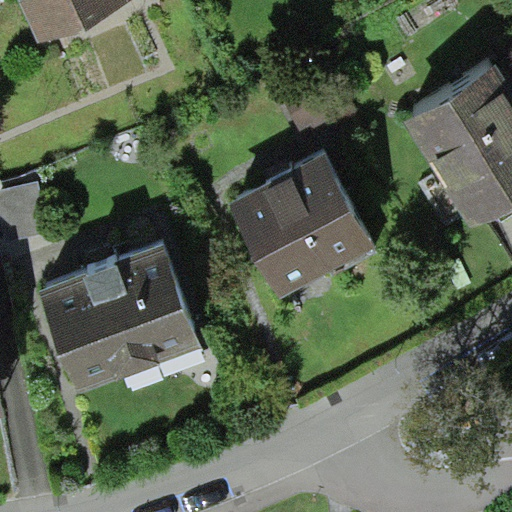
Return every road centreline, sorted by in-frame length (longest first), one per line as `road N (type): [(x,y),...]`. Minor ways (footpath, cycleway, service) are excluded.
road 1 (residential): [(314,432),(86,511)]
road 2 (residential): [(511,308),(314,432)]
road 3 (residential): [(511,475),(418,487),(314,432)]
